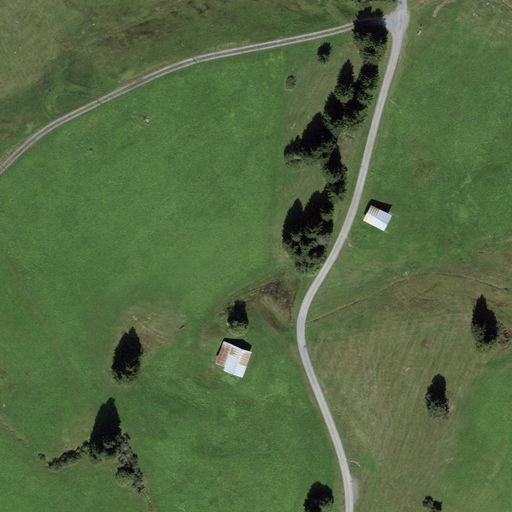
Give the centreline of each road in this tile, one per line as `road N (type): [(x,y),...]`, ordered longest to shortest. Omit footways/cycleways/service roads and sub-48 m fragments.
road 1 (track): [(402,0),(352,212),(307,302),(299,338),(347,476),(346,511)]
road 2 (track): [(398,22),(160,74),(58,124),(0,173)]
